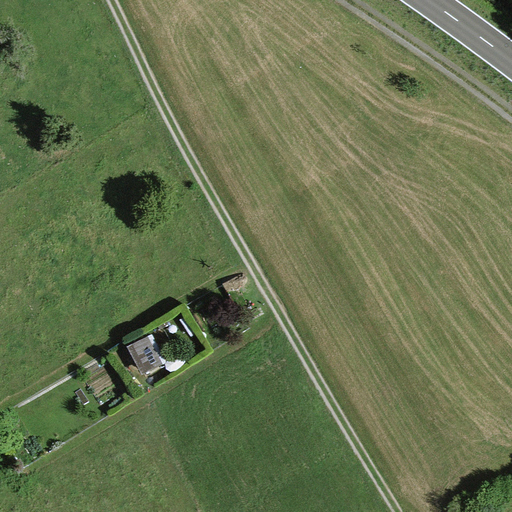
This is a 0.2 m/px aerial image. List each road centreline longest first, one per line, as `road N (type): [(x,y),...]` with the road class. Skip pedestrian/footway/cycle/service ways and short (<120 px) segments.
road 1 (track): [(111,0),(192,160),(399,511)]
road 2 (track): [(346,0),(511,118)]
